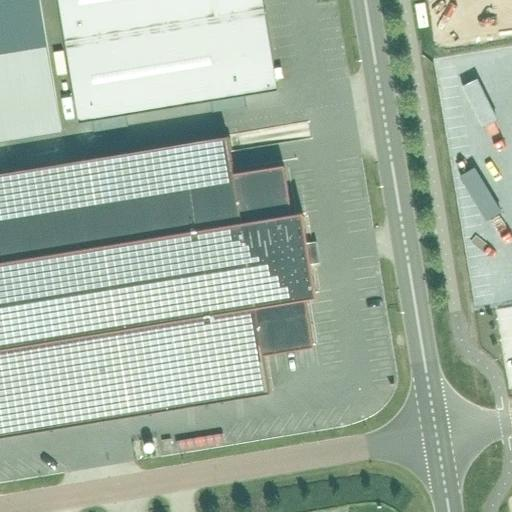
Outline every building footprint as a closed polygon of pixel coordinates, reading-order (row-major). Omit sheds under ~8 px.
[(0,0),(0,52),(46,44),(39,0),(0,0)] [(278,88),(263,0),(58,0),(79,121),(278,88)] [(46,44),(0,52),(0,139),(61,130),(46,44)] [(235,178),(227,135),(0,172),(0,434),(270,390),(263,350),(310,343),(301,292),(316,289),(311,262),(320,261),(317,242),(308,244),(304,217),(293,219),(285,169),(235,178)] [(222,511),(222,503),(212,504),(212,511),(222,511)]
